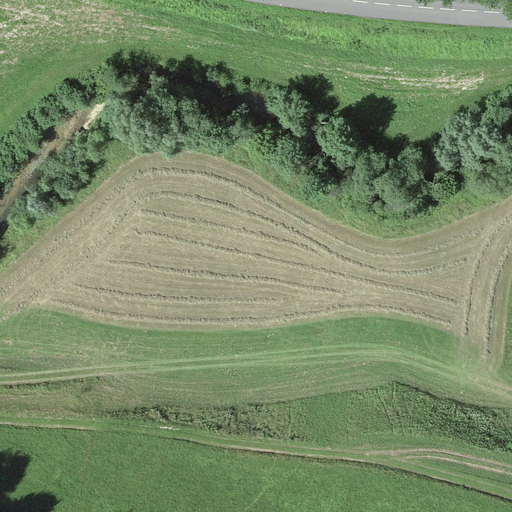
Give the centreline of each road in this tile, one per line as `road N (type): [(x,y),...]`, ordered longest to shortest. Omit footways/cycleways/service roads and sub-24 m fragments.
road 1 (secondary): [(354,0),(511,12)]
road 2 (track): [(131,366),(0,374)]
